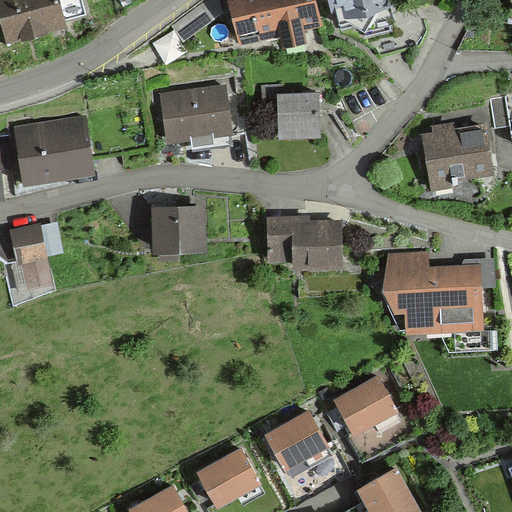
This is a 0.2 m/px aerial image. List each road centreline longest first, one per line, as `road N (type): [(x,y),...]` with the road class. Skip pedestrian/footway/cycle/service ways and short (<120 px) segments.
road 1 (residential): [(331,188),(145,177),(0,210)]
road 2 (tertiary): [(0,91),(83,60),(176,0)]
road 3 (residential): [(511,242),(331,188)]
road 4 (residential): [(331,188),(437,62)]
